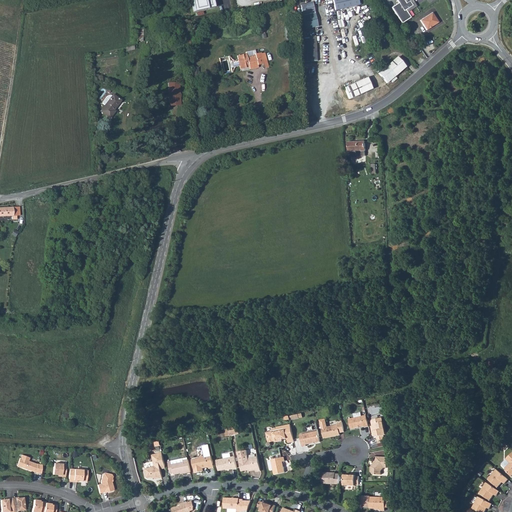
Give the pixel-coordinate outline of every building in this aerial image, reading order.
[(191,0),(194,11),(214,7),(212,0),(191,0)] [(359,0),(333,0),(336,10),(361,4),(359,0)] [(391,8),(402,24),(410,18),(406,10),(412,6),(409,1),(410,0),(396,0),(399,3),(391,8)] [(314,2),(301,5),(307,29),(319,26),(314,2)] [(434,25),(433,23),(437,21),(432,13),(420,21),(427,30),(434,25)] [(316,36),(304,37),(305,62),(318,61),(316,36)] [(238,59),(230,61),(232,68),(239,67),(240,69),(246,68),(246,67),(248,66),(249,69),(258,67),(257,65),(263,64),(261,52),(255,54),(255,50),(246,52),(246,54),(237,56),(238,59)] [(379,72),(379,74),(386,83),(389,81),(391,83),(395,80),(393,77),(405,67),(397,57),(379,72)] [(367,78),(345,87),(349,99),(372,89),(367,78)] [(179,82),(169,83),(170,105),(181,105),(179,82)] [(114,95),(102,110),(111,117),(116,110),(114,109),(121,100),(114,95)] [(348,143),(349,152),(357,151),(357,157),(367,156),(365,141),(348,143)] [(17,219),(17,216),(20,216),(19,206),(0,207),(0,216),(12,216),(12,219),(17,219)] [(367,415),(361,416),(360,412),(353,414),(354,418),(348,419),(350,428),(364,425),(364,427),(369,425),(367,415)] [(343,421),(338,422),(339,424),(328,427),(326,418),(320,420),(325,438),(341,435),(340,432),(345,431),(343,421)] [(371,419),(373,427),(375,427),(375,429),(372,430),(373,436),(375,436),(376,444),(385,442),(384,436),(387,435),(384,421),(379,422),(377,418),(371,419)] [(266,432),(268,441),(274,440),(275,442),(282,440),(282,438),(287,437),(288,442),(295,441),(291,424),(276,427),(277,428),(272,429),(272,430),(266,432)] [(236,426),(229,427),(231,434),(238,433),(236,426)] [(319,431),(300,434),(302,446),(307,445),(306,443),(321,441),(319,431)] [(203,456),(199,457),(197,459),(191,461),(194,474),(201,472),(200,468),(207,467),(207,469),(213,468),(208,444),(201,446),(203,456)] [(248,449),(238,451),(242,470),(256,467),(257,471),(262,470),(259,456),(249,458),(248,449)] [(144,469),(145,476),(148,477),(153,476),(153,477),(162,475),(160,468),(166,467),(163,451),(157,452),(157,453),(152,454),(155,465),(150,466),(150,467),(144,469)] [(39,462),(36,461),(28,460),(29,456),(21,455),(20,458),(19,458),(18,466),(33,469),(35,469),(35,470),(38,470),(38,471),(42,471),(43,462),(39,462)] [(235,455),(217,459),(219,470),(228,468),(228,470),(233,468),(233,469),(238,468),(235,455)] [(283,461),(285,460),(284,456),(271,459),(274,474),(285,472),(284,466),(282,466),(281,461),(283,461)] [(369,474),(372,477),(380,477),(380,472),(382,472),(383,468),(386,468),(387,457),(382,457),(375,456),(375,461),(370,466),(369,474)] [(189,458),(183,459),(183,457),(171,460),(172,464),(168,464),(169,473),(173,472),(174,473),(186,470),(186,472),(191,471),(189,458)] [(62,475),(66,475),(67,463),(55,462),(54,473),(59,473),(62,474),(62,475)] [(89,470),(70,469),(69,481),(74,481),(74,480),(77,480),(87,481),(89,470)] [(508,479),(496,469),(488,479),(498,487),(502,482),(505,484),(508,479)] [(102,483),(99,484),(101,493),(105,492),(105,493),(114,490),(115,488),(113,481),(114,476),(113,474),(106,472),(104,473),(102,481),(102,483)] [(339,484),(340,474),(335,474),(335,473),(322,472),(322,483),(339,484)] [(344,485),(355,485),(355,484),(359,484),(359,476),(355,475),(355,474),(344,474),(344,485)] [(498,490),(485,482),(478,493),(489,500),(493,494),(495,495),(498,490)] [(369,507),(380,507),(380,510),(385,510),(385,508),(385,496),(370,495),(369,507)] [(490,503),(476,495),(470,507),(478,511),(481,511),(485,507),(487,508),(490,503)] [(225,508),(238,508),(238,511),(244,511),(244,510),(248,510),(252,500),(244,500),(244,499),(240,499),(239,498),(225,497),(225,508)] [(18,498),(12,499),(13,511),(17,511),(18,511),(24,510),(23,498),(18,498)] [(13,511),(12,499),(5,500),(0,500),(1,511),(7,511),(9,511),(8,511),(13,511)] [(40,501),(34,500),(32,511),(33,511),(39,511),(40,511),(43,511),(45,503),(40,502),(40,501)] [(173,507),(175,511),(188,511),(193,511),(192,509),(195,508),(196,505),(194,500),(190,501),(189,500),(181,502),(182,505),(173,507)] [(258,506),(261,507),(260,511),(264,511),(274,511),(277,505),(264,501),(263,502),(260,501),(258,506)] [(51,504),(45,503),(43,511),(55,511),(57,506),(51,505),(51,504)]
